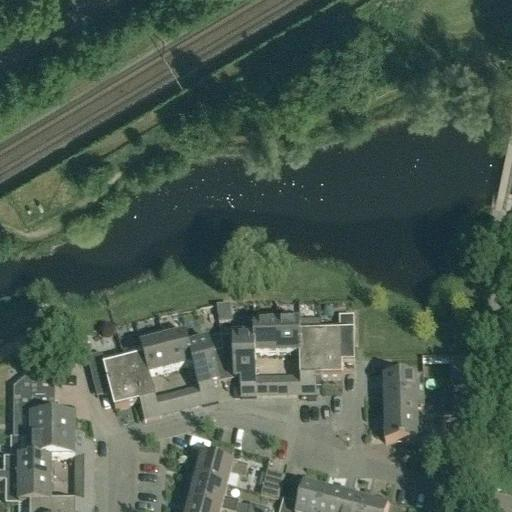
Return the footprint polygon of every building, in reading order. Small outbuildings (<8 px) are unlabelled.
[(276,324),(277,355),(299,354),(300,354),(299,335),(299,315),(276,315),(276,324)] [(341,378),(341,365),(354,365),(353,317),(339,317),(339,334),(319,334),(320,379),(341,378)] [(277,355),(276,324),(254,324),(254,336),(254,356),(277,355)] [(170,372),(162,340),(160,332),(137,338),(139,346),(142,357),(148,377),(170,372)] [(193,366),(188,346),(184,334),(162,340),(170,372),(192,366),(193,366)] [(300,354),(299,354),(300,387),(315,387),(320,387),(320,379),(319,334),(299,335),(300,354)] [(254,356),(254,336),(232,336),(233,380),(239,380),(239,389),(255,388),(254,356)] [(193,366),(192,366),(200,397),(215,394),(213,385),(218,383),(207,341),(188,346),(193,366)] [(135,405),(124,362),(103,367),(100,355),(86,359),(94,391),(108,388),(114,410),(135,405)] [(142,357),(124,362),(135,405),(139,404),(141,413),(156,409),(148,377),(142,357)] [(452,399),(468,399),(468,383),(452,384),(444,384),(433,396),(423,396),(422,378),(409,378),(409,374),(407,370),(403,369),(397,369),(394,371),(392,374),(392,378),(380,378),(380,387),(383,387),(383,401),(423,400),(452,399)] [(300,387),(300,397),(315,396),(315,387),(300,387)] [(239,398),(255,398),(255,388),(239,389),(239,398)] [(53,418),(53,391),(31,391),(32,404),(16,404),(15,438),(30,438),(74,438),(74,418),(53,418)] [(215,394),(200,397),(202,407),(217,403),(215,394)] [(468,399),(452,399),(453,415),(469,415),(468,399)] [(381,423),(418,422),(418,410),(423,410),(423,400),(383,401),(384,416),(381,416),(381,423)] [(144,422),(159,418),(156,409),(141,413),(144,422)] [(421,444),(424,444),(423,433),(418,433),(418,422),(381,423),(381,430),(384,430),(384,445),(395,445),(396,459),(421,458),(421,444)] [(453,427),(453,443),(453,448),(466,448),(466,461),(471,461),(471,443),(470,443),(470,427),(453,427)] [(30,459),(50,460),(82,460),(82,445),(82,438),(74,438),(30,438),(30,440),(19,440),(19,453),(23,455),(23,459),(30,459)] [(92,460),(92,445),(82,445),(82,460),(92,460)] [(201,456),(195,480),(227,488),(230,476),(244,480),(247,468),(230,464),(232,455),(215,450),(213,459),(201,456)] [(30,459),(23,459),(7,459),(7,467),(18,467),(18,482),(50,482),(50,460),(30,459)] [(284,477),(267,473),(261,497),(278,502),(284,477)] [(221,511),(220,511),(235,511),(238,504),(224,500),(227,488),(195,480),(189,503),(221,511)] [(50,482),(18,482),(18,483),(6,483),(6,505),(18,505),(50,505),(50,482)] [(318,511),(324,492),(310,488),(311,485),(303,484),(298,505),(282,501),(279,511),(318,511)] [(341,511),(346,494),(339,493),(338,495),(324,492),(318,511),(341,511)] [(363,511),(366,502),(352,499),(353,496),(346,494),(341,511),(363,511)] [(363,511),(387,511),(389,505),(381,503),(381,506),(366,502),(363,511)] [(220,511),(221,511),(189,503),(186,511),(220,511)]
